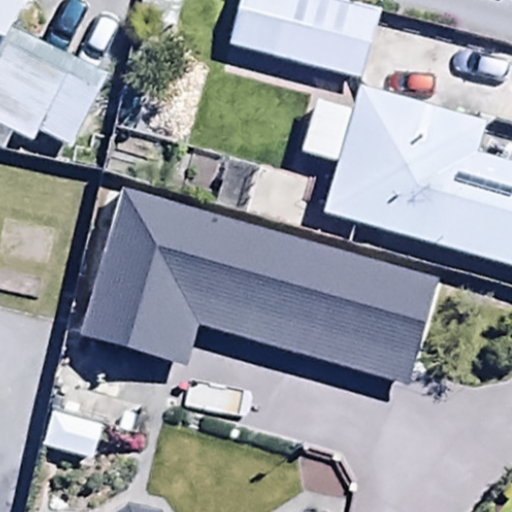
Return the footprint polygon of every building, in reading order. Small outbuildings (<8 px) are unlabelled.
[(0,0),(0,150),(7,133),(29,143),(32,136),(66,150),(98,75),(0,32),(0,27),(11,0),(0,0)] [(177,0),(137,0),(133,25),(172,31),(177,0)] [(331,0),(217,0),(214,14),(230,19),(222,45),(348,79),(367,10),(331,0)] [(352,84),(343,112),(308,101),(293,154),(328,164),(314,212),(511,270),(511,166),(471,154),(480,122),(352,84)] [(0,152),(0,395),(21,400),(31,343),(67,349),(100,171),(0,152)] [(427,277),(115,185),(77,333),(183,364),(195,323),(396,383),(427,277)]
